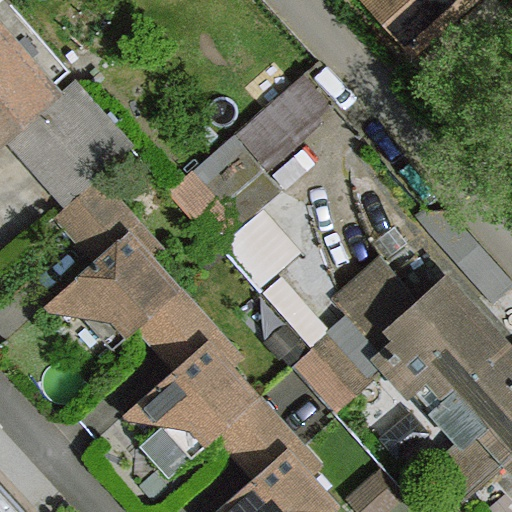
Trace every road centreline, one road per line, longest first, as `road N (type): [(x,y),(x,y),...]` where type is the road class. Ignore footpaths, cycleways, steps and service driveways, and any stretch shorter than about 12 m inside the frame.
road 1 (residential): [(511,230),(304,0)]
road 2 (residential): [(0,394),(105,511)]
